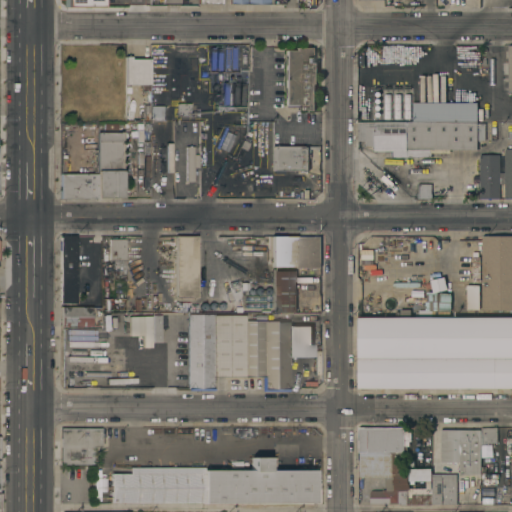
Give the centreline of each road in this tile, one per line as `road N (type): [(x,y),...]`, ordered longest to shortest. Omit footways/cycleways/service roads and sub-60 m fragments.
road 1 (residential): [(341,511),(340,0)]
road 2 (residential): [(511,409),(31,409)]
road 3 (residential): [(511,218),(31,218)]
road 4 (residential): [(511,27),(32,27)]
